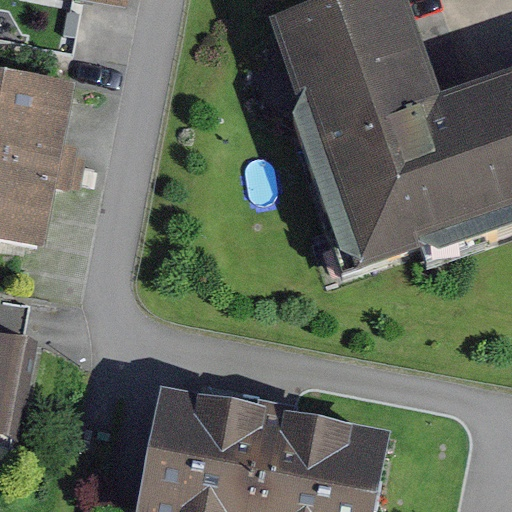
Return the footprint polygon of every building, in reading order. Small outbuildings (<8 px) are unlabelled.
[(120,0),(54,0),(118,13),(120,0)] [(511,98),(439,123),(397,0),(377,0),(278,33),(356,268),(511,217),(511,98)] [(102,97),(0,73),(0,241),(64,256),(102,97)] [(54,350),(0,339),(0,433),(37,440),(54,350)] [(374,511),(387,448),(168,407),(147,511),(374,511)]
